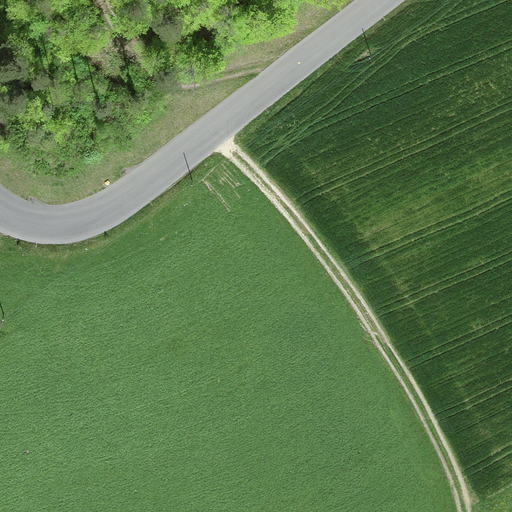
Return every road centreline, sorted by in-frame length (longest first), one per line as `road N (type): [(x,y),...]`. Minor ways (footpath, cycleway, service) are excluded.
road 1 (tertiary): [(379,0),(208,138),(97,214),(51,222),(0,207)]
road 2 (track): [(102,0),(136,57),(162,79),(234,74),(312,52)]
road 3 (track): [(208,138),(239,158),(290,213),(364,317)]
road 4 (track): [(471,511),(364,317)]
